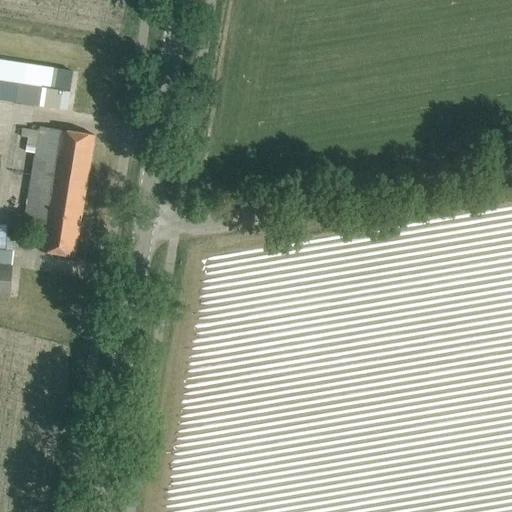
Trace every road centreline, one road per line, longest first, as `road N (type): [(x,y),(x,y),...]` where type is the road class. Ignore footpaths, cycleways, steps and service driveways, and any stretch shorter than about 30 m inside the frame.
road 1 (unclassified): [(144,223),(222,220),(511,168)]
road 2 (tertiary): [(99,511),(144,223)]
road 3 (tertiary): [(144,223),(181,0)]
